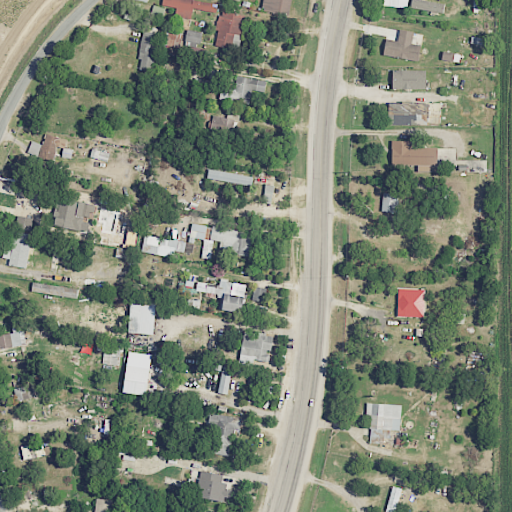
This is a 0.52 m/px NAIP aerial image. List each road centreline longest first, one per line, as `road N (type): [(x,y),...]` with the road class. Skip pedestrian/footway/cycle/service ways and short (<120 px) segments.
road 1 (secondary): [(342,0),(329,73),(315,344),(284,511)]
road 2 (residential): [(0,128),(32,66),(92,0)]
